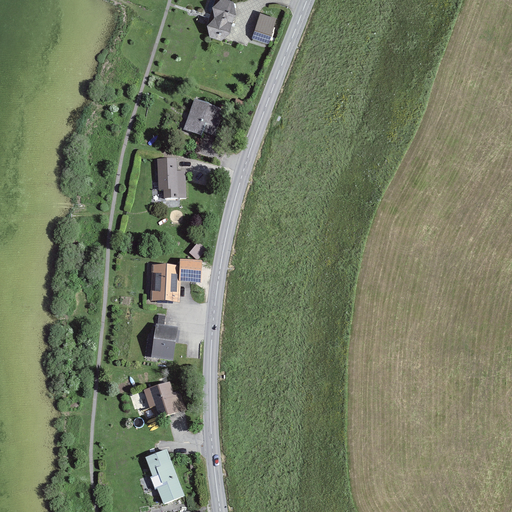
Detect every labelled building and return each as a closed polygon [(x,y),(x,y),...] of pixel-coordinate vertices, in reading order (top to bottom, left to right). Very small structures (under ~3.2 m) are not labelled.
[(239,3),(228,0),(215,0),(205,33),(227,40),(239,3)] [(253,40),(269,45),(277,19),(260,14),(253,40)] [(248,103),(236,99),(233,108),(245,112),(248,103)] [(225,111),(195,100),(184,129),(214,140),(225,111)] [(180,161),(160,161),(159,197),(186,197),(187,174),(179,174),(180,161)] [(189,253),(197,260),(207,249),(199,241),(189,253)] [(180,259),(180,266),(180,281),(201,283),(203,260),(180,259)] [(180,266),(152,265),(150,301),(180,303),(180,281),(180,266)] [(158,324),(156,323),(150,357),(173,360),(178,327),(164,325),(158,324)] [(171,383),(145,391),(154,421),(186,410),(181,393),(175,395),(171,383)] [(185,496),(168,451),(147,459),(154,480),(158,478),(161,486),(157,487),(163,504),(185,496)]
